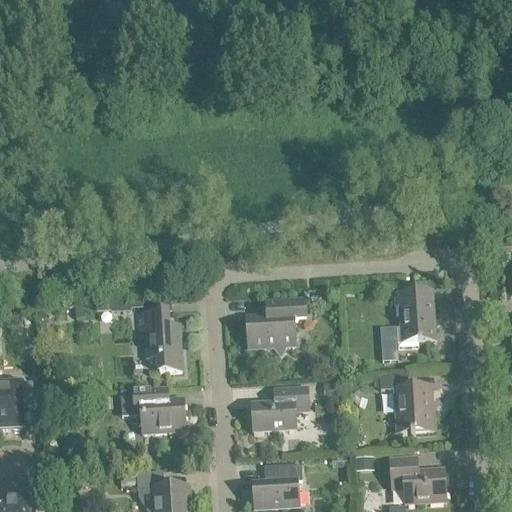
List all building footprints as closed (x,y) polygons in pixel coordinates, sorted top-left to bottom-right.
[(418,346),(435,345),(432,293),(394,296),(395,321),(399,320),(399,330),(396,330),(397,351),(418,349),(418,346)] [(266,306),(267,320),(246,321),(248,353),(273,351),(279,357),(285,351),(295,350),(293,319),(305,318),(304,303),(266,306)] [(130,312),(130,306),(110,307),(111,315),(131,314),(130,312)] [(46,315),(37,316),(37,333),(46,332),(46,315)] [(137,317),(138,339),(146,338),(147,362),(158,362),(159,376),(181,375),(178,329),(167,330),(167,315),(137,317)] [(426,390),(408,391),(407,377),(379,379),(380,394),(394,393),(396,437),(410,436),(410,439),(415,439),(415,436),(433,435),(432,415),(428,415),(426,390)] [(20,382),(0,382),(0,433),(22,432),(21,412),(32,411),(32,386),(20,387),(20,382)] [(338,386),(323,387),(324,409),(339,408),(338,386)] [(274,394),(274,408),(251,409),(253,437),(296,435),(294,416),(308,415),(307,391),(274,394)] [(168,404),(168,392),(120,395),(121,420),(141,419),(142,438),(184,435),(182,403),(168,404)] [(373,460),(354,461),(354,473),(373,473),(373,460)] [(403,493),(404,508),(445,506),(443,473),(417,475),(416,462),(389,463),(391,494),(403,493)] [(256,486),(257,511),(262,511),(299,509),(297,484),(301,483),(300,467),(263,470),(264,485),(256,486)] [(188,490),(163,491),(162,475),(136,477),(137,494),(151,493),(152,511),(186,511),(186,506),(189,506),(188,490)]
